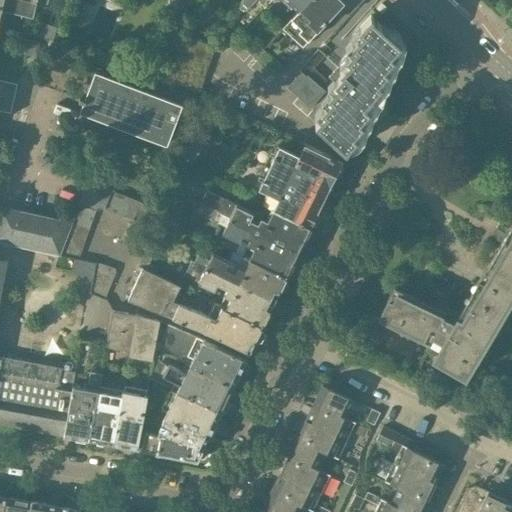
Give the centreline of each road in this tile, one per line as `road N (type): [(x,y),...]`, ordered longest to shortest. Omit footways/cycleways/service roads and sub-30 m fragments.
road 1 (residential): [(298,346),(402,139),(487,52)]
road 2 (residential): [(0,465),(217,508)]
road 3 (residential): [(471,441),(396,392),(298,346)]
road 4 (residential): [(217,508),(298,346)]
